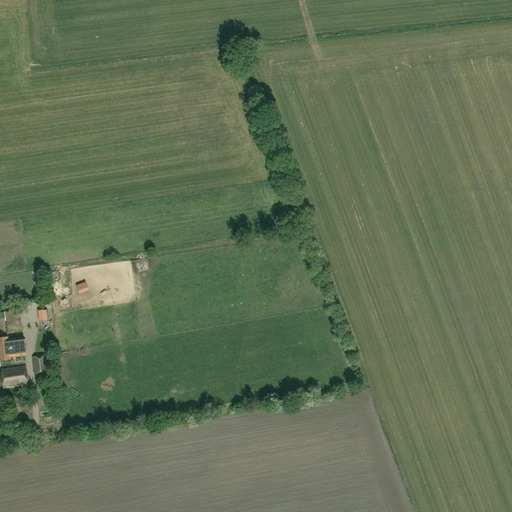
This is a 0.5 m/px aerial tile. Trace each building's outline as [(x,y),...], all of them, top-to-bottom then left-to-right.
[(76,285),(80,294),(89,290),(85,282),(76,285)] [(20,310),(4,312),(0,312),(0,321),(5,321),(7,330),(22,328),(20,310)] [(46,310),(37,311),(39,321),(47,319),(46,310)] [(7,337),(0,338),(0,360),(11,359),(10,357),(26,355),(24,337),(14,338),(14,337),(7,338),(7,337)] [(48,373),(46,356),(32,357),(34,374),(48,373)] [(1,370),(3,388),(28,385),(26,367),(1,370)]
